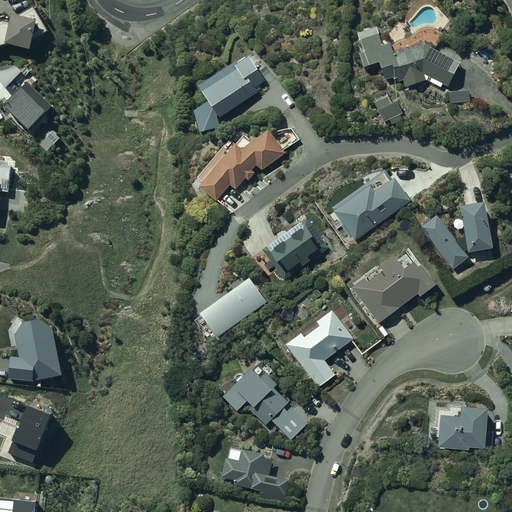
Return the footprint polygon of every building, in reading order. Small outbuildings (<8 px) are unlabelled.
[(0,23),(0,47),(7,45),(31,51),(33,41),(47,32),(33,9),(22,16),(13,14),(10,24),(3,23),(0,23)] [(377,26),(359,32),(365,49),(360,51),(367,69),(381,64),(386,79),(394,76),(394,78),(398,77),(399,81),(404,79),(407,86),(426,79),(441,87),(443,82),(449,85),(461,61),(425,43),(395,53),(391,41),(383,44),(377,26)] [(236,59),(200,82),(211,97),(195,108),(201,130),(220,126),(219,116),(259,91),(255,85),(266,78),(250,53),(238,61),(236,59)] [(49,107),(23,82),(2,103),(28,128),(49,107)] [(470,89),(450,90),(451,102),(471,101),(470,89)] [(401,113),(403,112),(398,99),(392,102),(389,95),(376,100),(385,120),(390,118),(393,124),(404,119),(401,113)] [(237,141),(200,183),(218,198),(232,183),(237,188),(246,177),(249,179),(256,170),(253,168),(257,164),(263,169),(287,152),(270,128),(243,147),(237,141)] [(0,188),(10,190),(13,163),(0,161),(0,188)] [(386,168),(333,205),(332,206),(356,239),(413,198),(396,174),(392,177),(386,168)] [(455,238),(437,213),(431,217),(430,215),(424,220),(425,221),(421,225),(454,267),(469,255),(464,249),(468,248),(468,250),(492,246),(484,199),(460,203),(465,235),(455,238)] [(307,216),(263,247),(285,279),(329,247),(307,216)] [(436,282),(420,261),(418,263),(414,257),(412,259),(406,251),(399,257),(396,252),(379,265),(382,269),(370,279),(366,275),(354,284),(380,322),(419,291),(421,294),(436,282)] [(251,274),(201,310),(219,335),(269,300),(251,274)] [(303,330),(287,341),(319,386),(336,373),(325,359),(355,337),(333,308),(319,318),(322,323),(306,335),(303,330)] [(39,317),(24,321),(15,333),(20,355),(12,354),(8,378),(33,381),(63,375),(53,326),(39,317)] [(253,365),(224,394),(238,408),(250,397),(254,402),(249,406),(267,424),(273,418),(293,438),(309,421),(293,405),(288,409),(285,406),(290,401),(275,386),(279,382),(267,370),(263,375),(253,365)] [(426,438),(439,439),(438,446),(469,448),(469,445),(485,446),(488,405),(471,404),(471,398),(429,396),(426,438)] [(265,451),(245,446),(245,448),(233,445),(231,454),(228,454),(223,474),(237,477),(236,481),(261,487),(259,496),(285,502),(291,477),(270,472),(274,458),(264,455),(265,451)] [(37,511),(38,500),(0,496),(0,497),(0,511),(37,511)]
